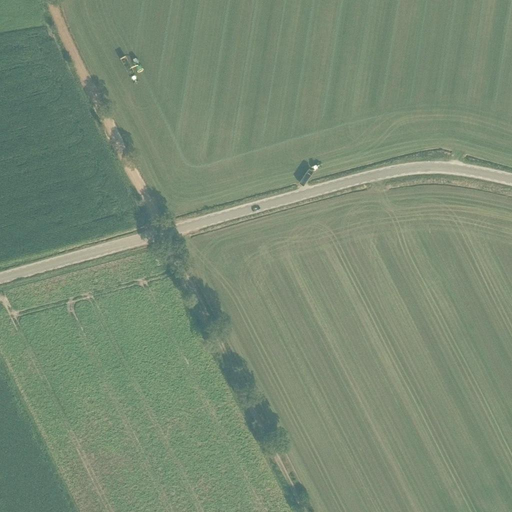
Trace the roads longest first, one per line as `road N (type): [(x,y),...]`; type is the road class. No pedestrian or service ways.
road 1 (tertiary): [(0,278),(378,173),(455,168),(511,178)]
road 2 (track): [(160,233),(302,511)]
road 3 (track): [(160,233),(54,24),(50,0)]
